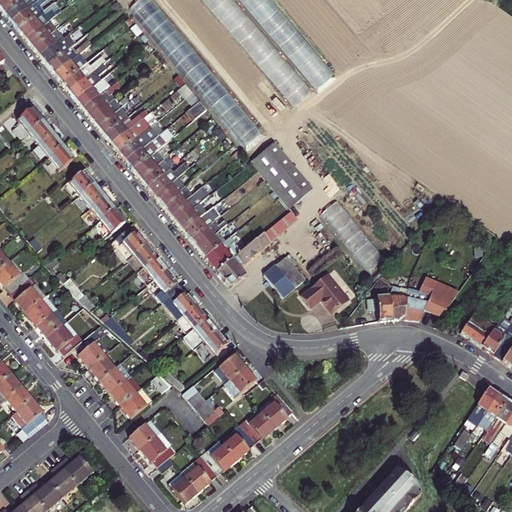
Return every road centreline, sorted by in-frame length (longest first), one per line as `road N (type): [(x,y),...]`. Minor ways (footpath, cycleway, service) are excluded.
road 1 (residential): [(408,336),(294,347),(244,328),(0,33)]
road 2 (tertiary): [(408,336),(210,511)]
road 3 (residential): [(0,317),(80,415)]
road 4 (residential): [(80,415),(160,511)]
